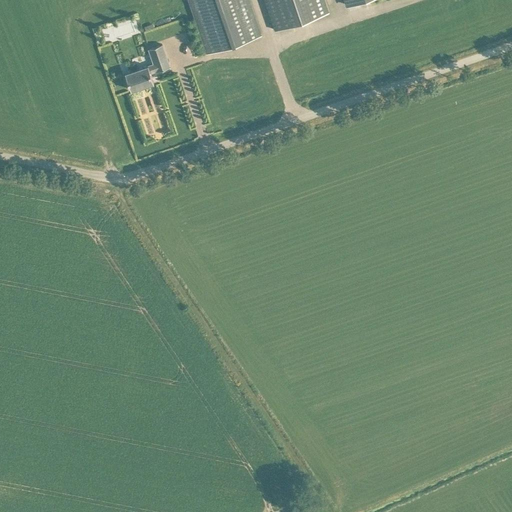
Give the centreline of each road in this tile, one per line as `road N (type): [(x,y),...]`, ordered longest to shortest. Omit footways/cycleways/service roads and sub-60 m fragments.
road 1 (unclassified): [(0,155),(132,176),(511,45)]
road 2 (unknown): [(326,511),(121,197),(116,177)]
